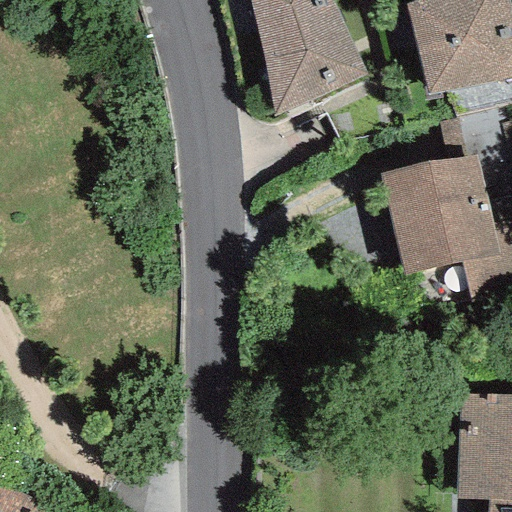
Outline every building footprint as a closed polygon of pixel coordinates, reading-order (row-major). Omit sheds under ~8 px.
[(330,0),(249,0),(254,14),(260,42),(266,76),(272,120),(363,74),(330,0)] [(511,19),(507,0),(416,0),(405,5),(427,97),(511,78),(511,19)] [(477,155),(378,175),(390,230),(488,209),(477,155)] [(493,230),(488,209),(390,230),(399,275),(460,263),(467,300),(511,290),(511,227),(511,226),(493,230)] [(511,511),(511,397),(457,396),(454,499),(486,500),(485,511),(511,511)] [(0,511),(36,511),(32,510),(38,502),(0,486),(0,511)]
